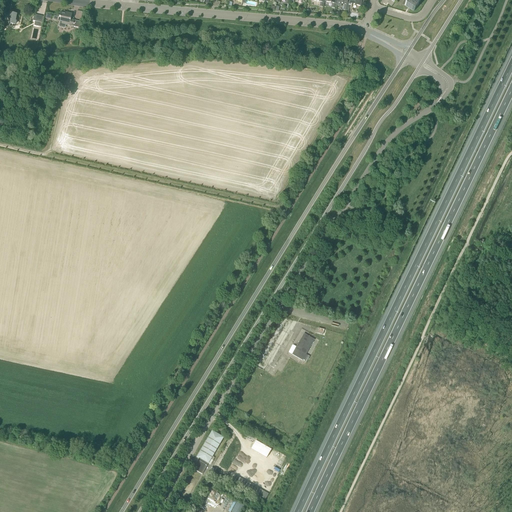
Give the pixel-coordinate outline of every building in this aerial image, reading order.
[(337,0),(336,4),(335,6),(341,8),(342,4),(344,4),(343,10),(347,11),(347,10),(349,4),(349,0),(337,0)] [(412,11),(419,0),(405,0),(403,5),(404,5),(412,11)] [(60,18),(60,21),(59,26),(59,28),(64,29),(65,28),(66,25),(73,27),(74,20),(71,19),(72,14),(64,12),(64,14),(60,13),(59,18),(60,18)] [(10,16),(6,15),(4,27),(7,28),(8,28),(9,27),(9,26),(10,23),(14,24),(16,15),(10,13),(10,16)] [(34,15),(33,20),(33,21),(40,23),(39,27),(42,27),(44,17),(34,15)] [(304,334),(300,341),(296,347),(292,354),(302,361),(314,340),(304,334)] [(223,438),(212,431),(197,457),(199,458),(208,464),(223,438)] [(256,438),(251,447),(267,456),(272,447),(256,438)] [(202,474),(208,464),(199,458),(193,469),(202,474)] [(231,511),(242,511),(245,506),(237,502),(231,511)]
